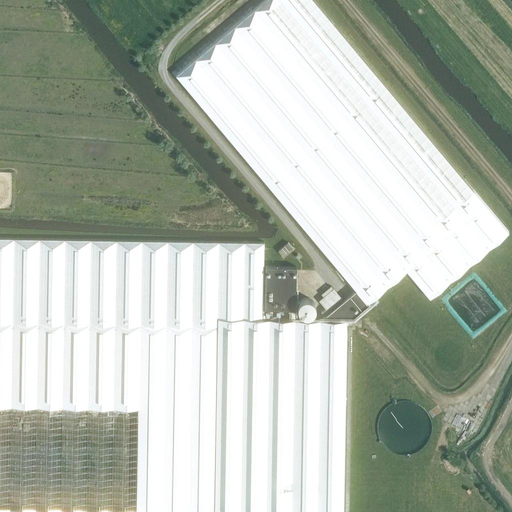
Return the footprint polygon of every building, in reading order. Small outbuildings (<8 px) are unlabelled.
[(343,511),(349,320),(406,270),(430,298),(509,231),(315,0),(264,0),(176,75),(356,290),(321,319),(263,318),(264,241),(200,241),(0,237),(0,511),(343,511)] [(278,250),(283,255),(292,247),(288,242),(278,250)] [(265,317),(280,317),(280,309),(296,309),(297,267),(266,266),(265,317)] [(320,298),(326,307),(341,296),(335,287),(320,298)] [(404,400),(395,402),(388,406),(382,412),(378,420),(377,428),(379,437),(383,444),(389,450),(397,454),(405,455),(414,453),(421,449),(427,443),(431,435),(432,427),(430,418),(426,411),(420,405),(412,401),(404,400)]
